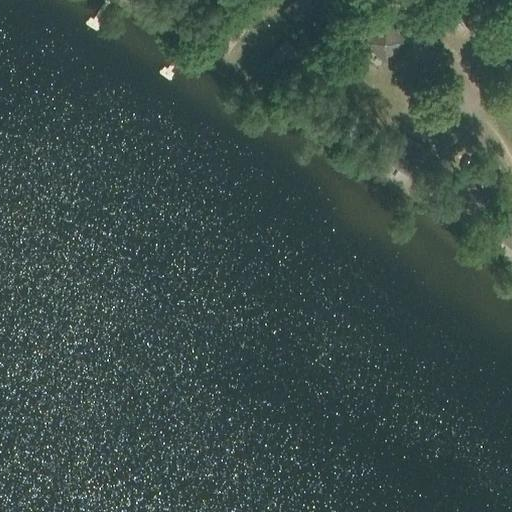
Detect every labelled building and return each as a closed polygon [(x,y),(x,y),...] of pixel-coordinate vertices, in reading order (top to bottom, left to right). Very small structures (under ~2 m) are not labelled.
[(302,23),(327,0),(292,0),(286,6),(302,23)] [(486,0),(457,0),(453,4),(471,26),(494,8),(486,0)] [(386,18),(364,40),(387,62),(408,40),(386,18)] [(272,78),(303,52),(291,38),(260,64),(272,78)] [(404,132),(387,159),(414,177),(431,150),(404,132)] [(477,159),(461,187),(488,203),(504,175),(477,159)] [(511,210),(494,230),(511,246),(511,210)]
